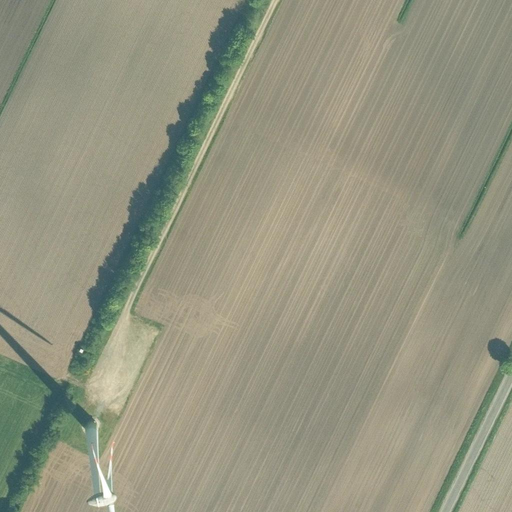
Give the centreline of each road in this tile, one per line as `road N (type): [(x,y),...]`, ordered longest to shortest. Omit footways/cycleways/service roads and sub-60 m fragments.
road 1 (track): [(277,0),(100,362)]
road 2 (tertiary): [(511,373),(446,511)]
